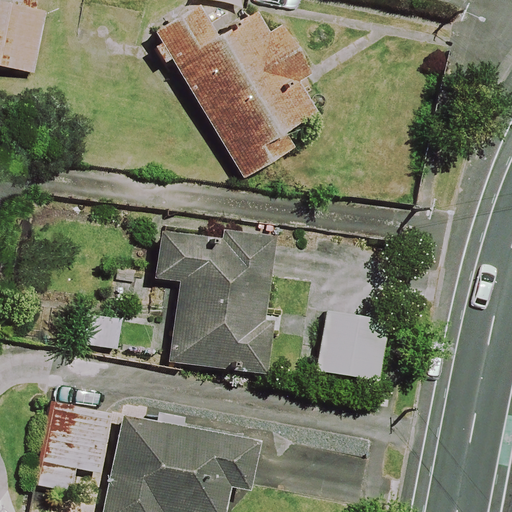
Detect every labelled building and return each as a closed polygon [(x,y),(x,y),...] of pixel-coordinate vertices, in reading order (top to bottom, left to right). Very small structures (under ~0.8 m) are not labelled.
[(43,16),(0,8),(0,70),(32,76),(43,16)] [(227,61),(196,10),(152,37),(240,181),(289,151),(280,136),(316,114),(297,85),(311,76),(281,28),(227,61)] [(177,284),(172,330),(168,366),(259,376),(269,280),(273,243),(157,231),(152,282),(177,284)] [(382,326),(327,317),(317,374),(372,383),(382,326)] [(107,417),(53,408),(38,487),(69,493),(73,470),(96,474),(107,417)] [(259,447),(117,422),(101,511),(220,511),(225,490),(250,495),(259,447)]
